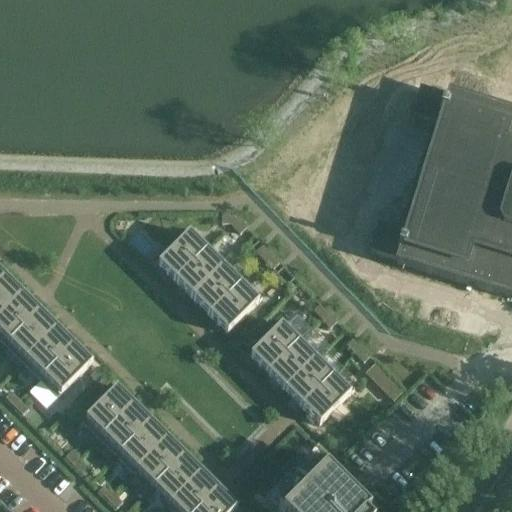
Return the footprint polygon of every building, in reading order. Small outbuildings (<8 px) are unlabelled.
[(396,266),(478,291),(511,301),(511,117),(447,98),(447,101),(420,93),(412,118),(439,127),(405,238),(378,229),(370,255),(397,263),(396,266)] [(221,219),(221,228),(230,228),(231,229),(237,223),(234,220),(222,219),(221,219)] [(237,223),(231,229),(240,238),(246,232),(245,231),(237,223)] [(169,256),(158,268),(175,285),(209,250),(192,233),(178,247),(176,246),(167,255),(169,256)] [(256,255),(264,264),(270,258),(262,249),(256,255)] [(209,250),(175,285),(192,302),(223,271),(207,255),(210,251),(209,250)] [(279,267),(270,258),(264,264),(273,272),(279,267)] [(223,271),(192,302),(209,319),(241,288),(223,271)] [(0,286),(0,320),(23,298),(6,281),(0,286)] [(241,288),(209,319),(227,337),(239,324),(240,326),(248,318),(247,317),(258,305),(241,288)] [(0,320),(0,344),(5,350),(9,346),(40,315),(23,298),(0,320)] [(313,314),(321,323),(327,317),(319,308),(313,314)] [(9,346),(5,350),(22,367),(26,363),(57,332),(40,315),(9,346)] [(321,323),(330,332),(336,326),(335,325),(327,317),(321,323)] [(261,348),(250,360),(267,377),(302,342),(284,325),(270,340),(268,338),(260,347),(261,348)] [(26,363),(22,367),(39,384),(43,380),(73,349),(57,332),(26,363)] [(302,342),(267,377),(284,394),(315,363),(319,359),(302,342)] [(352,343),(346,349),(355,357),(361,352),(353,343),(352,343)] [(43,380),(39,384),(57,401),(61,398),(72,387),(73,388),(82,379),(80,378),(92,367),(73,349),(43,380)] [(361,352),(355,357),(363,366),(369,360),(361,352)] [(315,363),(284,394),(302,411),(333,380),(315,363)] [(333,380),(302,411),(319,429),(330,417),(332,419),(340,410),(339,408),(350,397),(353,394),(336,377),(333,380)] [(85,422),(82,426),(99,443),(103,440),(134,409),(116,392),(105,403),(104,401),(96,408),(98,410),(85,422)] [(11,395),(5,401),(14,410),(20,404),(11,395)] [(20,404),(14,410),(22,419),(28,413),(20,404)] [(103,440),(99,443),(116,460),(120,457),(150,426),(134,409),(103,440)] [(120,457),(116,460),(134,478),(137,474),(168,443),(150,426),(120,457)] [(168,443),(137,474),(153,490),(184,459),(168,443)] [(71,455),(65,461),(73,470),(79,464),(71,455)] [(364,511),(310,458),(266,503),(275,511),(364,511)] [(184,459),(153,490),(154,491),(170,507),(201,476),(184,459)] [(79,464),(73,470),(82,478),(88,472),(79,464)] [(170,507),(167,511),(201,511),(219,494),(201,476),(170,507)] [(107,503),(113,497),(105,489),(99,495),(107,503)] [(219,494),(201,511),(235,511),(236,511),(219,494)] [(122,506),(117,501),(113,497),(107,503),(115,511),(116,511),(117,511),(122,506)]
